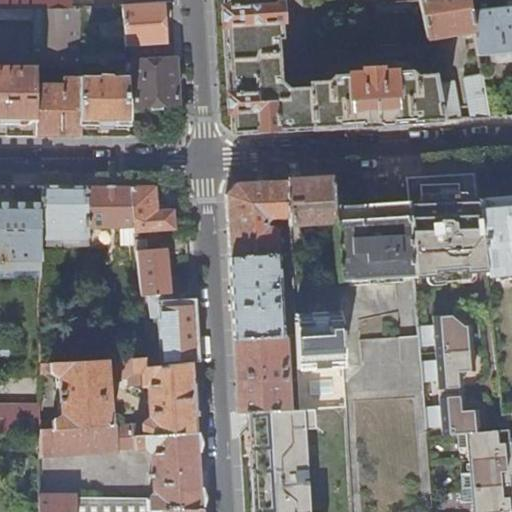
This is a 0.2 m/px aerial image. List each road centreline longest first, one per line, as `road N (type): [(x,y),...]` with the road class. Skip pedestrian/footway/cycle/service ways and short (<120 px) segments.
road 1 (residential): [(202,164),(223,511)]
road 2 (residential): [(202,164),(511,143)]
road 3 (residential): [(0,166),(202,164)]
road 4 (residential): [(202,164),(194,0)]
